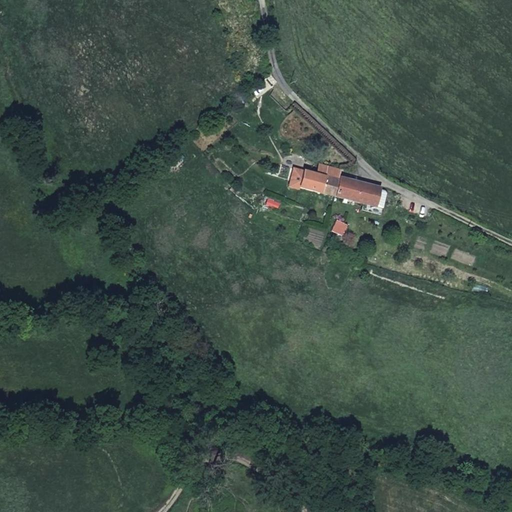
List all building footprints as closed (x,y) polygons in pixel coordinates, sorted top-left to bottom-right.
[(315,174),(335,179),(338,169),(318,164),(315,174)] [(297,189),(299,171),(289,169),(286,190),(296,191),(297,189)] [(297,189),(333,197),(337,179),(335,179),(315,174),(299,170),(299,171),(297,189)] [(376,195),(378,185),(338,176),(337,179),(333,197),(373,206),(374,203),(378,204),(380,196),(376,195)] [(348,226),(335,220),(330,231),(343,237),(348,226)]
